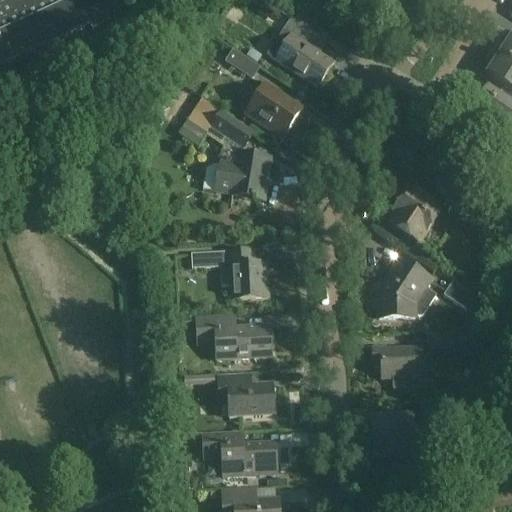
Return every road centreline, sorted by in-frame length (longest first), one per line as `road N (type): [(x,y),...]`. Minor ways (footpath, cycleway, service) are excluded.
road 1 (residential): [(329,245),(342,511)]
road 2 (residential): [(437,34),(391,52),(332,132),(329,245)]
road 3 (residential): [(329,245),(424,87),(437,34)]
